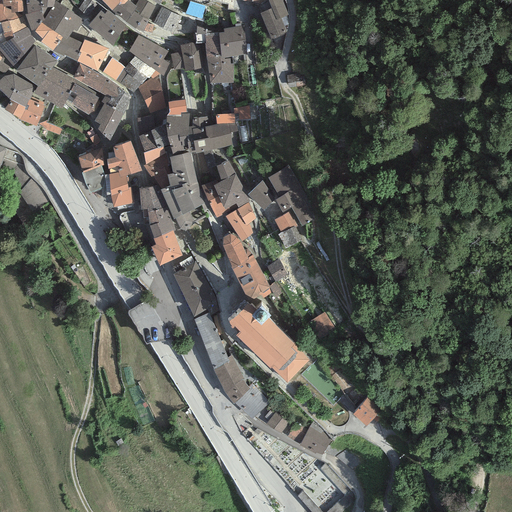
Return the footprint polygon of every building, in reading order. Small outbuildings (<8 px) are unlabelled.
[(23,0),(1,0),(3,5),(3,7),(5,7),(11,6),(11,8),(11,10),(11,12),(17,12),(18,12),(24,11),(23,0)] [(95,3),(91,0),(82,0),(77,7),(86,14),(95,3)] [(101,0),(111,11),(119,3),(120,4),(124,4),(128,0),(127,0),(101,0)] [(154,6),(143,0),(137,0),(135,6),(128,0),(124,4),(120,4),(119,3),(111,11),(126,23),(142,32),(143,31),(146,23),(154,6)] [(187,0),(185,4),(197,10),(201,0),(187,0)] [(271,8),(260,13),(271,40),(287,33),(281,18),(288,15),(281,0),(268,0),(271,8)] [(67,10),(55,1),(53,4),(53,8),(52,8),(44,20),(41,24),(50,30),(54,32),(67,10)] [(0,22),(24,16),(17,12),(11,12),(11,10),(5,8),(5,7),(3,7),(3,5),(0,5),(0,22)] [(40,5),(26,5),(27,14),(25,15),(31,31),(36,30),(40,23),(41,24),(44,20),(40,10),(40,8),(40,5)] [(181,17),(161,7),(153,23),(173,33),(181,17)] [(83,20),(67,10),(54,32),(63,37),(67,40),(69,37),(73,30),(76,31),(83,20)] [(125,25),(107,10),(104,14),(100,11),(88,25),(112,46),(125,25)] [(0,45),(13,38),(12,34),(28,26),(24,16),(0,22),(0,45)] [(41,24),(40,23),(36,30),(35,31),(43,39),(50,30),(41,24)] [(154,25),(146,23),(143,31),(152,33),(154,25)] [(221,58),(224,57),(248,54),(244,25),(223,28),(224,32),(218,33),(220,54),(221,58)] [(0,45),(0,51),(13,66),(35,41),(31,36),(28,26),(12,34),(13,38),(0,45)] [(218,33),(196,26),(196,33),(195,33),(196,42),(204,42),(206,57),(220,54),(218,33)] [(54,32),(50,30),(43,39),(41,42),(52,51),(63,37),(54,32)] [(168,52),(138,36),(129,51),(135,56),(160,74),(163,76),(170,63),(163,59),(168,52)] [(79,51),(82,43),(69,37),(67,40),(63,37),(52,51),(63,57),(64,55),(77,61),(81,53),(79,51)] [(109,49),(83,39),(82,43),(79,51),(81,53),(77,61),(97,71),(109,49)] [(176,53),(170,54),(173,70),(181,69),(184,69),(184,71),(206,67),(203,44),(195,44),(180,45),(181,53),(176,53)] [(57,61),(34,45),(15,71),(37,86),(49,69),(51,70),(52,67),(57,61)] [(0,53),(0,71),(4,74),(11,66),(0,53)] [(206,57),(210,83),(233,83),(233,63),(230,63),(230,59),(225,59),(224,57),(221,58),(220,54),(206,57)] [(160,74),(135,56),(124,68),(123,69),(127,74),(120,84),(133,93),(147,78),(149,78),(150,76),(151,78),(152,79),(157,76),(160,74)] [(124,68),(111,58),(102,72),(120,84),(127,74),(123,69),(124,68)] [(106,78),(79,64),(73,78),(87,86),(99,93),(106,78)] [(68,90),(73,78),(52,67),(51,70),(49,69),(37,86),(37,87),(37,88),(33,93),(61,108),(65,102),(67,99),(71,92),(68,90)] [(303,73),(286,76),(288,88),(305,85),(303,73)] [(4,76),(0,79),(0,90),(9,99),(10,100),(25,107),(31,97),(33,93),(37,88),(13,74),(4,76)] [(138,88),(149,114),(165,108),(157,76),(152,79),(151,78),(138,88)] [(87,86),(73,78),(68,90),(71,92),(67,99),(72,103),(71,104),(92,118),(101,99),(98,97),(99,94),(86,87),(87,86)] [(131,96),(106,78),(99,93),(105,96),(101,102),(104,104),(124,114),(131,96)] [(43,102),(31,97),(25,107),(10,100),(4,110),(17,118),(17,119),(36,126),(44,106),(42,105),(43,102)] [(185,100),(167,102),(169,113),(166,115),(181,115),(181,113),(187,112),(185,100)] [(104,104),(94,121),(99,125),(97,129),(109,141),(124,114),(104,104)] [(249,105),(233,109),(233,114),(215,115),(216,125),(235,122),(235,121),(250,120),(249,105)] [(181,115),(166,115),(166,123),(167,137),(178,134),(179,137),(191,134),(193,134),(192,129),(192,126),(190,126),(188,127),(189,113),(181,113),(181,115)] [(152,115),(136,118),(139,137),(144,153),(158,148),(151,131),(154,129),(152,115)] [(192,126),(192,129),(216,125),(215,115),(193,118),(192,126)] [(45,121),(38,124),(46,129),(59,135),(61,130),(45,121)] [(216,125),(192,129),(193,134),(194,141),(230,133),(237,131),(235,122),(216,125)] [(167,137),(166,123),(154,129),(151,131),(158,148),(163,147),(170,145),(167,137)] [(91,130),(86,132),(94,146),(100,142),(96,135),(95,135),(91,130)] [(196,154),(231,145),(230,133),(194,141),(191,141),(187,142),(189,152),(189,153),(191,153),(193,153),(195,152),(196,154)] [(178,134),(167,137),(170,145),(173,156),(189,152),(187,142),(191,141),(194,141),(193,134),(191,134),(179,137),(178,134)] [(416,139),(409,141),(412,151),(419,149),(416,139)] [(130,141),(113,147),(115,157),(107,160),(108,169),(109,169),(110,174),(118,173),(119,179),(126,176),(141,171),(130,141)] [(167,158),(163,147),(158,148),(144,153),(145,164),(143,166),(151,178),(153,177),(161,189),(169,186),(167,175),(173,173),(168,157),(167,158)] [(101,148),(78,157),(82,173),(101,166),(104,165),(101,148)] [(196,179),(191,153),(189,153),(189,152),(173,156),(168,157),(173,173),(167,175),(169,186),(170,188),(196,179)] [(228,161),(216,166),(220,178),(201,186),(216,218),(238,208),(249,201),(228,161)] [(289,165),(268,177),(279,197),(275,200),(282,213),(291,208),(302,226),(321,215),(313,200),(309,202),(289,165)] [(104,175),(101,166),(82,173),(81,173),(85,184),(90,193),(103,189),(104,175)] [(128,188),(126,176),(119,179),(118,173),(110,174),(108,174),(110,196),(113,208),(134,203),(130,187),(128,188)] [(205,203),(196,179),(170,188),(169,186),(161,189),(160,189),(174,220),(175,219),(179,229),(185,231),(194,223),(190,213),(195,211),(194,209),(205,203)] [(262,180),(248,195),(263,210),(276,196),(262,180)] [(33,211),(44,204),(29,183),(19,190),(33,211)] [(145,188),(139,189),(141,206),(141,210),(147,209),(147,212),(150,212),(166,207),(159,190),(157,186),(145,188)] [(249,203),(225,216),(242,241),(253,233),(250,223),(256,218),(249,203)] [(173,232),(175,230),(166,207),(150,212),(147,212),(149,226),(153,239),(157,237),(172,231),(173,232)] [(289,212),(274,220),(281,233),(294,226),(295,228),(298,226),(289,212)] [(295,228),(294,226),(281,233),(278,235),(285,248),(302,240),(295,228)] [(183,256),(173,232),(172,231),(157,237),(153,239),(155,245),(151,247),(159,266),(165,263),(183,256)] [(223,238),(222,246),(232,267),(248,258),(252,255),(247,248),(244,250),(238,240),(236,238),(230,234),(223,238)] [(232,267),(231,268),(249,301),(260,295),(262,298),(271,293),(268,288),(269,288),(252,255),(248,258),(232,267)] [(287,276),(278,260),(266,266),(275,283),(287,276)] [(195,262),(172,274),(193,318),(208,310),(211,315),(219,310),(217,297),(195,262)] [(287,383),(309,360),(268,317),(270,315),(261,306),(256,310),(251,305),(250,306),(247,303),(244,303),(227,320),(232,329),(235,327),(240,332),(236,335),(270,369),(271,368),(287,383)] [(324,312),(309,322),(320,339),(335,330),(324,312)] [(208,313),(194,320),(214,369),(229,361),(228,357),(208,313)] [(231,355),(228,357),(229,361),(214,369),(213,370),(223,390),(233,404),(235,403),(249,388),(247,387),(242,379),(243,378),(231,355)] [(251,384),(247,387),(249,388),(235,403),(252,419),(269,402),(251,384)] [(367,397),(352,414),(366,426),(373,419),(377,422),(385,412),(367,397)] [(287,423),(275,413),(265,424),(280,434),(287,423)] [(332,440),(313,421),(308,430),(300,445),(299,446),(315,454),(315,453),(322,455),(332,440)] [(300,445),(308,430),(294,423),(287,437),(300,445)] [(279,468),(315,511),(339,511),(348,505),(347,487),(321,489),(318,492),(317,484),(308,485),(314,480),(310,476),(309,464),(304,459),(288,472),(285,468),(279,468)]
